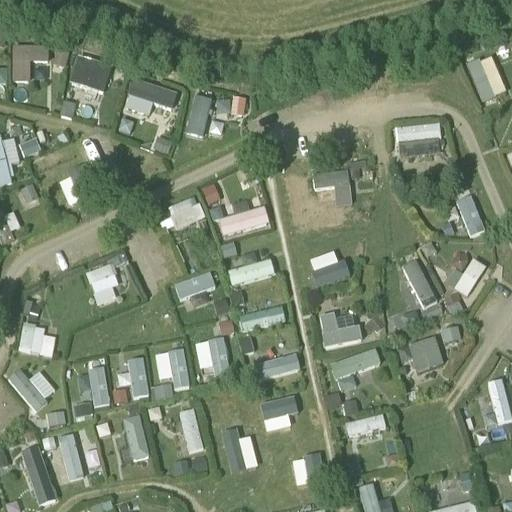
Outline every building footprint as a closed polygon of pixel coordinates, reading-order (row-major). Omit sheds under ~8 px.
[(67,56),(56,53),(52,68),(64,71),(67,56)] [(76,87),(108,91),(112,61),(80,57),(76,87)] [(498,96),(509,91),(494,57),(483,62),(498,96)] [(120,59),(112,69),(123,76),(130,66),(120,59)] [(49,65),(36,65),(36,78),(49,78),(49,65)] [(0,70),(0,86),(9,86),(8,71),(0,70)] [(443,95),(451,75),(439,71),(431,91),(443,95)] [(191,134),(208,138),(217,101),(200,96),(191,134)] [(232,101),(230,115),(243,117),(245,102),(232,101)] [(74,110),(62,106),(58,120),(70,123),(74,110)] [(444,125),(399,127),(399,142),(445,140),(444,125)] [(35,142),(21,147),(27,160),(40,155),(35,142)] [(172,146),(161,142),(156,154),(167,158),(172,146)] [(365,165),(343,167),(344,174),(349,173),(350,183),(359,182),(358,172),(366,171),(365,165)] [(468,194),(464,185),(456,188),(460,197),(468,194)] [(20,193),(25,204),(37,199),(32,188),(20,193)] [(213,188),(201,193),(208,209),(220,204),(213,188)] [(171,210),(180,232),(208,221),(198,199),(171,210)] [(14,233),(24,228),(16,211),(6,215),(14,233)] [(448,226),(440,229),(445,241),(453,238),(448,226)] [(309,245),(317,280),(342,273),(334,239),(309,245)] [(233,246),(220,250),(223,262),(236,258),(233,246)] [(110,263),(113,271),(127,265),(124,257),(110,263)] [(468,265),(457,258),(450,269),(461,275),(468,265)] [(472,262),(461,293),(475,298),(486,267),(472,262)] [(255,282),(263,313),(281,308),(273,277),(255,282)] [(52,292),(64,323),(83,316),(70,285),(52,292)] [(240,295),(228,298),(231,310),(243,307),(240,295)] [(455,296),(443,302),(452,319),(463,314),(459,306),(461,305),(457,297),(455,296)] [(212,307),(215,319),(228,315),(225,303),(212,307)] [(27,322),(35,325),(40,310),(32,307),(32,306),(25,304),(22,318),(28,320),(27,322)] [(438,308),(423,314),(427,322),(441,316),(438,308)] [(404,332),(421,326),(416,314),(399,320),(404,332)] [(284,315),(266,319),(272,343),(290,339),(284,315)] [(384,331),(377,318),(364,328),(370,335),(373,333),(377,337),(384,331)] [(231,324),(218,327),(220,339),(233,336),(231,324)] [(457,330),(440,334),(443,347),(460,343),(457,330)] [(58,356),(58,332),(25,332),(24,356),(58,356)] [(249,339),(237,343),(241,359),(253,356),(249,339)] [(413,349),(421,374),(447,367),(439,341),(413,349)] [(345,366),(348,380),(377,373),(373,359),(345,366)] [(40,377),(50,391),(61,383),(51,369),(40,377)] [(41,410),(55,401),(39,375),(25,384),(41,410)] [(128,382),(131,395),(148,391),(145,378),(128,382)] [(171,388),(153,391),(155,404),(173,401),(171,388)] [(125,393),(111,395),(113,408),(127,405),(125,393)] [(322,400),(325,413),(341,409),(338,396),(322,400)] [(280,401),(283,425),(302,422),(299,398),(280,401)] [(243,420),(249,420),(248,402),(234,403),(236,438),(244,438),(243,420)] [(358,417),(355,403),(341,406),(344,420),(358,417)] [(90,407),(72,409),(74,421),(92,418),(90,407)] [(126,410),(129,421),(140,418),(137,407),(126,410)] [(200,412),(184,416),(193,460),(209,457),(200,412)] [(63,416),(47,418),(48,431),(65,428),(63,416)] [(352,426),(355,444),(392,436),(388,419),(352,426)] [(506,446),(511,444),(511,426),(502,430),(506,446)] [(65,441),(78,488),(110,479),(98,432),(65,441)] [(53,440),(41,443),(44,454),(56,451),(53,440)] [(41,503),(56,500),(46,454),(30,457),(41,503)] [(204,460),(190,463),(193,476),(207,473),(204,460)] [(312,485),(309,471),(324,468),(323,460),(288,468),(293,489),(312,485)] [(362,480),(355,462),(347,465),(354,483),(362,480)] [(471,475),(458,478),(463,495),(476,492),(471,475)] [(368,491),(371,511),(392,511),(388,487),(368,491)]
